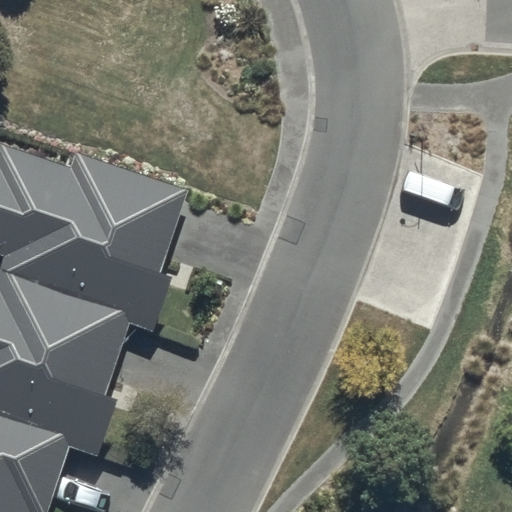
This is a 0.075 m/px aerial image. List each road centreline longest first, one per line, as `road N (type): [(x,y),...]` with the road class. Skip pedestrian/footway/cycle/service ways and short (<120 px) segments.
road 1 (residential): [(199,511),(347,175),(358,80),(347,11)]
road 2 (residential): [(511,12),(347,11)]
